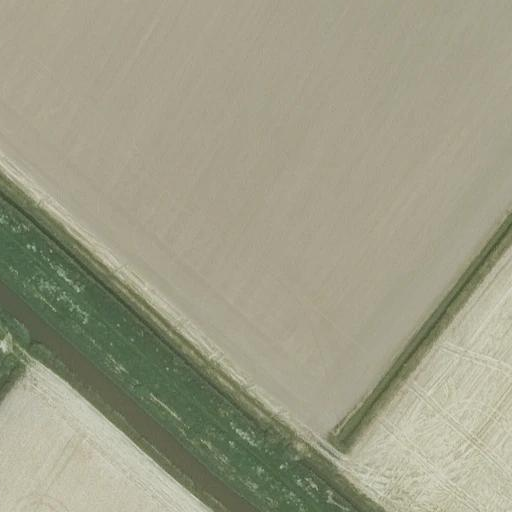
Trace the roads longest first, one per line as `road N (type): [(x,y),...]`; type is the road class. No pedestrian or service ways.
road 1 (track): [(0,162),(325,452),(371,475),(415,511)]
road 2 (track): [(0,238),(314,511)]
